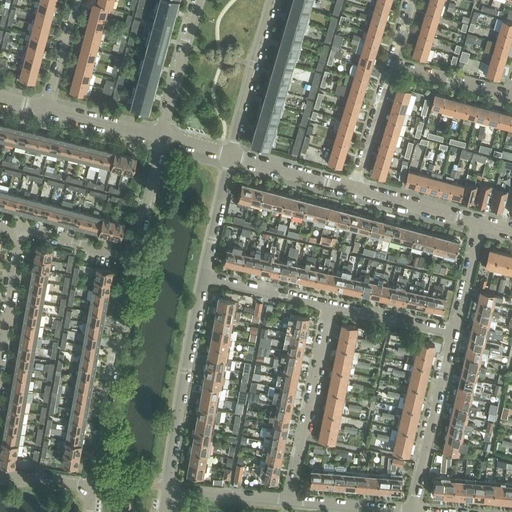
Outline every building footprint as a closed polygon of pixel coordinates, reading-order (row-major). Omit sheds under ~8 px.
[(159,0),(153,22),(171,27),(178,0),(159,0)] [(292,0),(291,4),(308,9),(310,0),(292,0)] [(376,0),(374,10),(387,14),(391,3),(381,0),(376,0)] [(55,5),(40,1),(37,12),(52,16),(55,5)] [(429,1),(425,12),(439,16),(442,5),(429,1)] [(93,2),(90,13),(106,18),(109,7),(97,3),(93,2)] [(291,4),(283,32),(300,37),(308,9),(291,4)] [(384,25),(387,14),(374,10),(371,21),(384,25)] [(49,27),(52,16),(37,12),(34,23),(49,27)] [(425,12),(422,23),(436,27),(439,16),(425,12)] [(103,29),(106,18),(90,13),(87,25),(103,29)] [(499,31),(511,34),(511,22),(503,20),(499,31)] [(381,36),(384,25),(371,21),(367,32),(381,36)] [(163,55),(171,27),(153,22),(146,50),(163,55)] [(46,38),(49,27),(34,23),(31,34),(46,38)] [(422,23),(419,33),(433,37),(436,27),(422,23)] [(87,25),(84,36),(100,40),(103,29),(87,25)] [(509,46),(511,37),(511,34),(499,31),(496,42),(509,46)] [(283,32),(275,60),(292,65),(300,37),(283,32)] [(367,32),(364,43),(378,47),(381,36),(367,32)] [(465,44),(474,46),(477,35),(469,32),(465,44)] [(419,33),(416,44),(429,48),(433,37),(419,33)] [(46,38),(31,34),(28,45),(44,49),(46,38)] [(97,51),(100,40),(84,36),(81,47),(97,51)] [(374,57),(378,47),(364,43),(359,41),(355,52),(361,53),(374,57)] [(496,42),(493,53),(506,57),(509,46),(496,42)] [(426,60),(429,48),(416,44),(412,56),(426,60)] [(41,60),(44,49),(28,45),(25,56),(41,60)] [(81,47),(79,58),(94,62),(97,51),(81,47)] [(336,51),(337,48),(333,47),(328,63),(332,64),(335,55),(341,57),(343,53),(336,51)] [(156,83),(163,55),(146,50),(138,78),(156,83)] [(468,62),(471,52),(463,50),(460,60),(468,62)] [(361,53),(357,64),(371,69),(374,57),(361,53)] [(503,68),(506,57),(493,53),(489,64),(503,68)] [(38,71),(41,60),(25,56),(22,67),(38,71)] [(76,69),(91,73),(94,62),(79,58),(76,69)] [(284,92),(288,79),(292,65),(275,60),(267,87),(284,92)] [(368,80),(371,69),(357,64),(354,75),(368,80)] [(499,79),(503,68),(489,64),(486,75),(499,79)] [(35,83),(38,71),(22,67),(19,79),(35,83)] [(76,69),(73,80),(88,84),(91,73),(76,69)] [(350,85),(353,75),(347,73),(345,83),(350,85)] [(354,75),(351,86),(365,90),(368,80),(354,75)] [(148,111),(152,97),(156,83),(138,78),(131,107),(148,111)] [(85,95),(88,84),(73,80),(70,91),(85,95)] [(347,96),(350,86),(339,83),(336,93),(347,96)] [(361,101),(365,90),(351,86),(348,97),(361,101)] [(267,87),(259,115),(276,120),(284,92),(267,87)] [(398,87),(394,98),(408,102),(411,91),(398,87)] [(315,107),(319,108),(324,93),(320,92),(315,107)] [(430,108),(442,111),(446,97),(434,94),(430,108)] [(358,112),(361,101),(348,97),(344,108),(358,112)] [(457,100),(446,97),(442,111),(453,114),(457,100)] [(404,113),(408,102),(394,98),(391,109),(404,113)] [(426,98),(422,113),(427,115),(430,99),(426,98)] [(453,114),(464,117),(468,103),(457,100),(453,114)] [(479,106),(468,103),(464,117),(475,120),(479,106)] [(475,120),(487,123),(490,109),(479,106),(475,120)] [(344,108),(341,119),(355,123),(358,112),(344,108)] [(391,109),(388,120),(401,124),(404,113),(391,109)] [(501,112),(490,109),(487,123),(497,126),(501,112)] [(497,126),(508,128),(511,115),(511,114),(501,112),(497,126)] [(268,148),(272,134),(276,120),(259,115),(251,143),(268,148)] [(351,134),(355,123),(341,119),(338,130),(351,134)] [(398,135),(401,124),(388,120),(385,131),(398,135)] [(415,135),(420,137),(425,121),(420,120),(415,135)] [(9,126),(0,123),(0,140),(5,142),(9,126)] [(19,129),(9,126),(5,142),(15,145),(19,129)] [(19,129),(15,145),(26,147),(30,131),(19,129)] [(338,130),(334,141),(348,145),(351,134),(338,130)] [(443,141),(445,136),(428,130),(426,136),(443,141)] [(41,134),(30,131),(26,147),(37,150),(41,134)] [(385,131),(381,142),(395,146),(398,135),(385,131)] [(52,137),(41,134),(37,150),(35,154),(40,156),(41,151),(48,153),(52,137)] [(62,139),(52,137),(48,153),(58,155),(62,139)] [(62,139),(58,155),(69,158),(73,142),(62,139)] [(345,156),(348,145),(334,141),(331,152),(345,156)] [(84,144),(73,142),(69,158),(80,160),(84,144)] [(391,157),(395,146),(381,142),(378,153),(391,157)] [(84,144),(80,160),(90,163),(94,147),(84,144)] [(105,150),(94,147),(90,163),(101,166),(105,150)] [(116,152),(105,150),(101,166),(112,168),(116,152)] [(116,152),(112,168),(122,171),(126,155),(116,152)] [(345,156),(331,152),(328,163),(341,167),(345,156)] [(378,153),(375,164),(388,168),(391,157),(378,153)] [(137,158),(126,155),(122,171),(133,174),(137,158)] [(385,179),(388,168),(375,164),(371,175),(385,179)] [(405,184),(416,187),(419,174),(408,171),(405,184)] [(416,187),(427,190),(431,177),(419,174),(416,187)] [(427,190),(438,193),(442,180),(431,177),(427,190)] [(438,193),(449,196),(452,183),(442,180),(438,193)] [(239,198),(238,200),(237,206),(247,209),(249,203),(253,187),(249,186),(248,184),(245,183),(243,184),(242,183),(240,193),(239,194),(238,197),(239,198)] [(449,196),(460,199),(464,186),(452,183),(449,196)] [(465,183),(464,186),(460,199),(473,203),(477,186),(465,183)] [(488,195),(493,196),(495,188),(480,183),(475,203),(478,204),(477,206),(485,208),(488,195)] [(0,190),(0,207),(3,208),(7,192),(9,187),(3,186),(2,191),(0,190)] [(249,203),(260,206),(265,188),(260,187),(258,188),(253,187),(249,203)] [(270,190),(265,188),(260,206),(271,209),(275,192),(271,191),(270,190)] [(495,188),(493,196),(490,207),(502,210),(507,192),(495,188)] [(18,195),(14,211),(25,214),(29,198),(30,193),(25,191),(23,197),(18,195)] [(7,192),(3,208),(14,211),(18,195),(7,192)] [(271,209),(282,212),(287,194),(281,192),(279,193),(275,192),(271,209)] [(292,195),(287,194),(282,212),(292,215),(297,198),(293,197),(292,195)] [(29,198),(25,214),(35,217),(39,201),(29,198)] [(292,215),(303,218),(308,200),(303,198),(301,199),(297,198),(292,215)] [(313,201),(308,200),(303,218),(314,220),(318,204),(314,203),(313,201)] [(39,201),(35,217),(46,220),(50,204),(39,201)] [(50,204),(46,220),(57,222),(61,207),(50,204)] [(314,220),(325,223),(330,205),(324,204),(322,205),(318,204),(314,220)] [(335,207),(330,205),(325,223),(336,226),(340,210),(336,208),(335,207)] [(61,207),(57,222),(67,225),(71,209),(61,207)] [(71,209),(67,225),(78,228),(82,212),(71,209)] [(93,215),(88,231),(99,233),(103,218),(98,216),(99,211),(94,210),(93,215)] [(336,226),(346,229),(351,211),(346,210),(344,211),(340,210),(336,226)] [(356,212),(351,211),(346,229),(357,232),(362,215),(357,214),(356,212)] [(82,212),(78,228),(88,231),(93,215),(82,212)] [(357,232),(368,235),(373,217),(368,215),(366,216),(362,215),(357,232)] [(378,218),(373,217),(368,235),(379,238),(383,221),(379,220),(378,218)] [(103,218),(99,233),(110,236),(114,220),(103,218)] [(114,220),(110,236),(121,239),(125,223),(114,220)] [(379,238),(390,241),(395,222),(390,221),(388,222),(383,221),(379,238)] [(399,224),(395,222),(390,241),(401,243),(405,227),(400,226),(399,224)] [(401,243),(411,246),(416,228),(411,227),(409,228),(405,227),(401,243)] [(242,234),(250,236),(252,229),(243,228),(242,234)] [(421,229),(416,228),(411,246),(422,249),(427,233),(422,231),(421,229)] [(422,249),(433,252),(438,234),(433,233),(431,234),(427,233),(422,249)] [(443,235),(438,234),(433,252),(444,255),(448,238),(444,237),(443,235)] [(334,246),(336,238),(322,235),(320,243),(334,246)] [(452,239),(448,238),(444,255),(455,258),(456,256),(457,255),(458,253),(457,251),(459,241),(458,239),(454,238),(452,239)] [(233,266),(239,242),(235,241),(232,250),(227,249),(225,259),(224,259),(223,263),(224,263),(224,264),(233,266)] [(237,268),(242,269),(246,253),(241,252),(243,243),(239,242),(233,266),(237,266),(237,268)] [(248,269),(252,270),(257,246),(253,245),(250,254),(246,253),(242,269),(248,270),(248,269)] [(51,261),(53,249),(36,246),(34,258),(51,261)] [(260,273),(264,257),(259,256),(262,247),(257,246),(252,270),(255,271),(255,272),(260,273)] [(266,273),(270,274),(275,250),(276,247),(271,246),(269,254),(265,253),(264,257),(260,273),(266,274),(266,273)] [(485,266),(494,268),(499,252),(490,249),(485,266)] [(279,277),(282,262),(278,260),(280,251),(275,250),(270,274),(273,275),(273,276),(279,277)] [(510,255),(499,252),(494,268),(506,271),(510,255)] [(284,277),(288,278),(293,254),(289,253),(287,263),(282,262),(279,277),(284,278),(284,277)] [(297,281),(300,266),(296,264),(298,255),(293,254),(288,278),(292,279),(291,280),(297,281)] [(303,281),(306,282),(311,258),(307,257),(305,266),(300,266),(297,281),(302,283),(303,281)] [(34,258),(32,269),(49,272),(51,261),(34,258)] [(315,285),(318,270),(314,268),(316,259),(311,258),(306,282),(310,283),(310,284),(315,285)] [(321,285),(324,286),(330,262),(330,259),(326,258),(323,271),(318,270),(315,285),(320,287),(321,285)] [(324,287),(333,290),(337,274),(332,273),(334,263),(330,262),(324,286),(324,287)] [(346,292),(351,294),(355,278),(350,277),(353,265),(348,264),(348,266),(342,290),(346,291),(346,292)] [(339,289),(342,290),(348,266),(343,265),(341,275),(337,274),(333,290),(339,291),(339,289)] [(96,268),(94,279),(110,282),(112,271),(96,268)] [(32,269),(31,280),(47,283),(49,272),(32,269)] [(357,294),(361,294),(366,270),(362,269),(359,279),(355,278),(351,294),(357,295),(357,294)] [(370,298),(373,282),(368,281),(370,271),(366,270),(361,294),(364,295),(364,296),(370,298)] [(375,297),(379,298),(384,274),(380,273),(378,283),(373,282),(370,298),(375,299),(375,297)] [(387,302),(391,286),(387,285),(389,275),(384,274),(379,298),(382,299),(382,300),(387,302)] [(393,301),(397,302),(402,278),(397,277),(396,283),(392,282),(391,286),(387,302),(393,303),(393,301)] [(108,293),(110,282),(94,279),(89,278),(87,289),(92,290),(108,293)] [(406,306),(409,290),(405,289),(407,279),(402,278),(397,302),(400,303),(400,304),(406,306)] [(47,283),(31,280),(29,291),(45,294),(47,283)] [(411,305),(415,306),(421,282),(416,281),(414,291),(409,290),(406,306),(411,307),(411,305)] [(424,310),(427,294),(423,293),(425,283),(421,282),(415,306),(419,307),(418,308),(424,310)] [(430,310),(433,310),(439,286),(434,285),(432,295),(427,294),(424,310),(429,311),(430,310)] [(443,287),(439,286),(433,310),(437,311),(437,312),(442,314),(442,312),(443,312),(446,298),(441,297),(443,287)] [(90,301),(107,304),(108,293),(92,290),(90,301)] [(29,291),(27,301),(43,304),(45,294),(29,291)] [(478,294),(477,300),(494,304),(495,299),(502,300),(503,296),(480,291),(480,293),(478,294)] [(217,301),(216,307),(236,311),(238,301),(218,297),(218,302),(217,301)] [(477,306),(476,309),(499,315),(500,310),(493,308),(494,304),(477,300),(476,305),(477,306)] [(27,301),(25,312),(41,315),(43,304),(27,301)] [(105,314),(107,304),(90,301),(89,311),(105,314)] [(273,306),(267,305),(265,318),(270,319),(273,306)] [(241,312),(236,311),(216,307),(215,313),(216,313),(215,317),(234,321),(239,322),(241,312)] [(473,318),(496,324),(498,319),(499,315),(476,309),(475,311),(474,312),(473,318)] [(87,323),(103,325),(105,314),(89,311),(87,317),(83,316),(82,322),(87,323)] [(25,312),(23,323),(39,326),(41,315),(25,312)] [(294,314),(291,313),(290,318),(283,317),(283,322),(307,326),(308,323),(309,323),(310,318),(309,317),(294,314)] [(213,321),(212,327),(233,330),(234,321),(215,317),(214,321),(213,321)] [(472,325),(472,328),(494,333),(502,335),(503,331),(495,329),(496,324),(473,318),(471,324),(472,325)] [(306,330),(307,326),(283,322),(282,326),(292,328),(291,333),(307,336),(308,330),(306,330)] [(23,323),(21,334),(37,337),(39,326),(23,323)] [(101,336),(103,325),(87,323),(85,333),(101,336)] [(342,324),(339,337),(355,340),(358,327),(342,324)] [(231,340),(233,330),(212,327),(211,332),(212,333),(212,337),(231,340)] [(268,329),(262,328),(260,339),(266,340),(268,329)] [(470,331),(468,337),(486,341),(487,335),(493,337),(494,333),(472,328),(471,330),(470,331)] [(83,344),(99,347),(101,336),(85,333),(83,344)] [(306,341),(307,336),(291,333),(290,337),(280,335),(279,340),(303,345),(304,341),(306,341)] [(21,334),(19,345),(35,347),(37,337),(21,334)] [(210,340),(209,346),(229,350),(231,340),(212,337),(211,340),(210,340)] [(339,337),(337,348),(353,351),(355,340),(339,337)] [(468,344),(467,346),(498,354),(499,349),(484,346),(486,341),(468,337),(467,342),(468,344)] [(303,348),(303,345),(279,340),(278,344),(288,346),(287,351),(303,354),(304,348),(303,348)] [(419,341),(416,353),(432,357),(435,345),(419,341)] [(97,358),(99,347),(83,344),(81,355),(97,358)] [(19,345),(17,355),(34,358),(35,347),(19,345)] [(209,352),(208,356),(228,359),(229,350),(209,346),(208,352),(209,352)] [(465,349),(464,355),(488,361),(489,355),(497,357),(498,354),(467,346),(467,349),(465,349)] [(337,348),(335,359),(351,362),(353,351),(337,348)] [(302,360),(303,354),(287,351),(286,355),(276,354),(275,358),(300,363),(301,359),(302,360)] [(429,368),(432,357),(416,353),(413,364),(429,368)] [(17,355),(16,366),(32,369),(34,358),(17,355)] [(79,366),(95,369),(97,358),(81,355),(79,366)] [(463,365),(486,370),(493,372),(494,368),(487,366),(488,361),(464,355),(463,361),(464,362),(463,365)] [(232,360),(228,359),(208,356),(208,360),(206,360),(205,365),(226,369),(230,370),(232,360)] [(299,367),(300,363),(275,358),(274,363),(284,365),(283,370),(299,373),(300,367),(299,367)] [(335,359),(333,370),(349,373),(351,362),(335,359)] [(413,364),(411,375),(427,379),(429,368),(413,364)] [(206,371),(205,375),(224,379),(226,369),(205,365),(204,371),(206,371)] [(461,369),(460,374),(468,376),(468,378),(476,380),(478,373),(485,374),(486,370),(463,365),(462,368),(461,369)] [(16,366),(14,377),(30,380),(32,369),(16,366)] [(93,379),(95,369),(79,366),(77,376),(93,379)] [(272,372),(272,377),(296,381),(297,378),(298,378),(299,373),(283,370),(282,374),(272,372)] [(333,370),(330,380),(347,384),(349,373),(333,370)] [(459,382),(458,386),(481,391),(482,387),(480,386),(482,381),(476,380),(468,378),(468,376),(460,374),(458,381),(459,382)] [(202,385),(220,388),(222,388),(224,379),(205,375),(204,379),(203,379),(202,385)] [(424,390),(427,379),(411,375),(408,386),(424,390)] [(77,376),(75,387),(91,390),(93,379),(77,376)] [(30,380),(14,377),(12,388),(28,391),(30,380)] [(296,385),(296,381),(272,377),(271,381),(280,383),(279,388),(296,391),(297,385),(296,385)] [(330,380),(328,391),(344,395),(347,384),(330,380)] [(501,386),(495,384),(493,394),(499,395),(501,386)] [(218,399),(220,388),(202,385),(201,390),(202,391),(201,396),(218,399)] [(424,390),(408,386),(405,397),(421,401),(424,390)] [(456,389),(455,395),(472,399),(473,393),(490,397),(491,393),(481,391),(458,386),(457,388),(456,389)] [(91,390),(75,387),(73,398),(89,401),(91,390)] [(12,388),(10,399),(26,401),(28,391),(12,388)] [(295,396),(296,391),(279,388),(279,392),(269,390),(268,395),(293,400),(293,396),(295,396)] [(328,391),(326,402),(342,405),(344,395),(328,391)] [(292,403),(293,400),(268,395),(267,399),(277,401),(276,406),(292,409),(293,404),(292,403)] [(471,404),(472,399),(455,395),(453,400),(454,401),(454,404),(476,409),(477,405),(471,404)] [(216,410),(218,399),(201,396),(200,400),(199,401),(198,407),(216,410)] [(419,411),(421,401),(405,397),(403,407),(419,411)] [(73,398),(71,409),(87,412),(89,401),(73,398)] [(10,399),(8,409),(24,412),(26,401),(10,399)] [(326,402),(324,413),(340,416),(342,405),(326,402)] [(452,408),(450,413),(468,417),(469,412),(475,414),(476,409),(454,404),(453,407),(452,408)] [(265,408),(264,413),(289,418),(290,414),(291,414),(292,409),(276,406),(275,410),(265,408)] [(198,413),(197,418),(214,421),(219,422),(221,411),(216,410),(198,407),(197,412),(198,413)] [(416,422),(419,411),(403,407),(400,418),(416,422)] [(8,409),(6,420),(22,423),(24,412),(8,409)] [(85,423),(87,412),(71,409),(69,420),(85,423)] [(288,422),(289,418),(264,413),(263,417),(273,419),(272,424),(288,427),(289,422),(288,422)] [(324,413),(322,424),(338,427),(340,416),(324,413)] [(466,422),(468,417),(450,413),(449,419),(450,420),(449,423),(472,428),(473,424),(466,422)] [(212,432),(214,421),(197,418),(197,422),(195,424),(194,429),(212,432)] [(414,433),(416,422),(400,418),(398,429),(414,433)] [(6,420),(4,431),(20,434),(22,423),(6,420)] [(67,430),(84,433),(85,423),(69,420),(67,430)] [(489,442),(493,422),(489,421),(485,441),(489,442)] [(447,426),(446,432),(463,436),(465,431),(471,432),(472,428),(449,423),(449,425),(447,426)] [(287,433),(288,427),(272,424),(271,429),(262,427),(261,431),(285,436),(286,432),(287,433)] [(335,442),(338,427),(322,424),(320,431),(319,431),(318,436),(319,436),(319,439),(335,442)] [(194,436),(193,440),(210,443),(212,432),(194,429),(193,434),(194,436)] [(411,444),(414,433),(398,429),(395,440),(411,444)] [(82,444),(84,433),(67,430),(65,441),(82,444)] [(4,431),(2,442),(18,445),(20,434),(4,431)] [(285,440),(285,436),(261,431),(260,436),(269,438),(269,442),(285,446),(286,440),(285,440)] [(446,439),(445,441),(468,447),(469,442),(462,441),(463,436),(446,432),(445,437),(446,439)] [(208,454),(210,443),(193,440),(192,445),(191,446),(190,451),(208,454)] [(393,451),(409,455),(411,444),(395,440),(393,451)] [(64,452),(80,455),(82,444),(65,441),(64,452)] [(467,451),(468,447),(445,441),(444,444),(443,445),(442,448),(443,449),(443,451),(459,455),(460,449),(467,451)] [(2,442),(0,453),(17,455),(18,445),(2,442)] [(283,451),(285,446),(269,442),(268,446),(258,445),(257,449),(282,454),(282,451),(283,451)] [(281,458),(282,454),(257,449),(256,454),(266,456),(265,461),(281,464),(282,458),(281,458)] [(190,458),(189,463),(206,466),(208,454),(190,451),(189,457),(190,458)] [(78,467),(80,455),(64,452),(62,464),(78,467)] [(17,455),(0,453),(0,455),(0,464),(15,467),(17,455)] [(393,458),(392,464),(391,471),(396,471),(396,465),(403,466),(404,460),(393,458)] [(451,458),(442,458),(443,470),(451,470),(451,458)] [(49,460),(42,459),(40,468),(48,469),(49,460)] [(280,469),(281,464),(265,461),(264,465),(254,463),(253,468),(278,473),(279,469),(280,469)] [(333,488),(335,470),(336,463),(324,462),(324,469),(322,486),(327,487),(328,488),(333,488)] [(204,477),(206,466),(189,463),(189,467),(187,468),(187,472),(187,473),(187,474),(204,477)] [(243,466),(237,465),(234,481),(240,482),(243,466)] [(276,482),(278,473),(253,468),(252,473),(262,474),(261,479),(271,481),(270,482),(275,483),(275,482),(276,482)] [(322,486),(324,469),(312,468),(312,470),(310,471),(310,474),(311,476),(310,485),(311,485),(312,486),(316,487),(317,486),(322,486)] [(335,470),(333,488),(338,489),(340,488),(345,488),(346,471),(335,470)] [(357,472),(346,471),(345,488),(349,488),(350,490),(356,490),(357,472)] [(369,473),(357,472),(356,490),(361,491),(362,490),(367,490),(369,473)] [(380,474),(369,473),(367,490),(372,490),(373,492),(378,492),(380,474)] [(385,491),(390,492),(391,475),(380,474),(378,492),(384,493),(385,491)] [(391,475),(390,492),(394,492),(395,493),(399,494),(400,493),(401,493),(402,482),(403,481),(403,478),(402,477),(402,476),(391,475)] [(441,497),(443,497),(445,477),(446,478),(446,475),(441,475),(441,477),(435,477),(434,496),(435,496),(436,497),(440,498),(441,497)] [(448,498),(454,499),(455,478),(446,478),(445,477),(443,497),(447,497),(448,498)] [(460,498),(464,499),(465,479),(455,478),(454,499),(459,499),(460,498)] [(475,480),(465,479),(464,499),(467,499),(468,500),(474,501),(475,480)] [(480,500),(483,500),(485,481),(475,480),(474,501),(479,501),(480,500)] [(487,502),(493,502),(495,482),(485,481),(483,500),(486,501),(487,502)] [(505,483),(495,482),(493,502),(499,503),(500,502),(503,502),(505,483)] [(508,504),(511,503),(511,483),(505,483),(503,502),(506,502),(508,504)]
